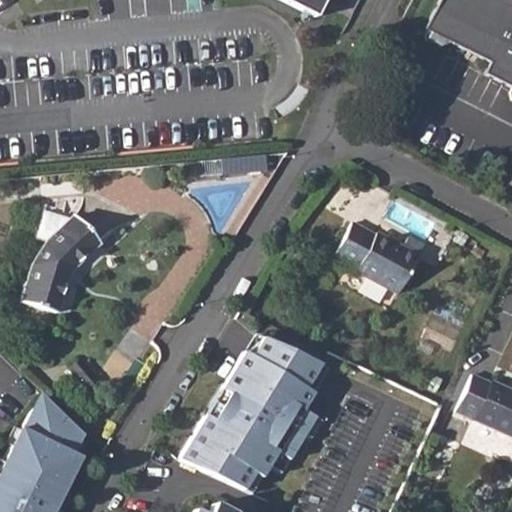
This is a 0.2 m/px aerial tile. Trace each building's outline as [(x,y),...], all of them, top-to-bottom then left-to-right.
[(277,0),(314,19),(323,0),(277,0)] [(511,1),(508,0),(438,0),(423,30),(488,63),(483,74),(511,88),(511,1)] [(220,174),(267,169),(265,153),(219,158),(220,174)] [(20,303),(56,313),(64,281),(66,276),(70,271),(98,243),(72,217),(71,217),(49,206),(41,231),(51,238),(43,247),(30,268),(20,303)] [(350,221),(331,258),(354,270),(353,272),(395,294),(416,254),(376,232),(375,234),(350,221)] [(259,336),(247,357),(312,394),(324,373),(259,336)] [(247,357),(238,351),(176,459),(250,501),(312,394),(247,357)] [(469,374),(452,411),(511,438),(511,390),(488,380),(487,383),(469,374)] [(83,435),(44,398),(29,412),(20,430),(18,429),(0,464),(0,481),(1,481),(0,482),(0,511),(50,511),(77,458),(72,453),(83,435)]
